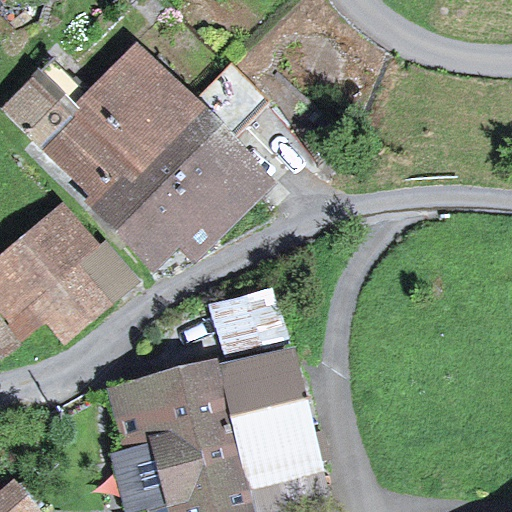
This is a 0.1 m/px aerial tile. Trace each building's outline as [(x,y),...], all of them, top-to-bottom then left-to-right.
[(132,63),(92,102),(58,152),(101,196),(182,116),(132,63)] [(51,160),(58,152),(92,102),(53,64),(4,113),(51,160)] [(231,68),(182,116),(101,196),(93,203),(128,244),(220,155),(269,107),(231,68)] [(262,198),(220,155),(128,244),(153,269),(176,245),(181,250),(198,233),(211,246),(262,198)] [(94,250),(62,215),(31,239),(65,281),(74,271),(94,250)] [(65,281),(31,239),(1,264),(37,310),(65,281)] [(97,247),(94,250),(74,271),(100,299),(124,277),(97,247)] [(0,306),(26,336),(46,322),(37,310),(1,264),(0,264),(0,306)] [(74,271),(65,281),(37,310),(46,322),(62,342),(107,306),(100,299),(74,271)] [(0,353),(14,343),(26,336),(0,306),(0,353)] [(283,363),(221,377),(247,483),(309,467),(283,363)] [(253,511),(247,483),(221,377),(115,407),(129,455),(116,459),(131,511),(137,511),(177,501),(180,511),(253,511)] [(26,511),(11,493),(0,502),(0,511),(26,511)]
